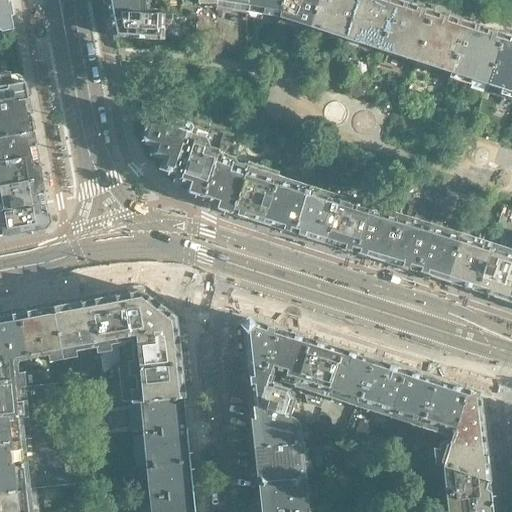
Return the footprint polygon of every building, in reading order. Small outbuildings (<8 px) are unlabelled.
[(13,29),(7,0),(0,0),(0,31),(0,32),(13,29)] [(144,13),(143,0),(105,0),(108,13),(143,14),(144,13)] [(247,12),(248,0),(214,0),(215,4),(215,6),(247,12)] [(280,18),(281,0),(248,0),(247,12),(280,18)] [(308,27),(317,0),(281,0),(280,18),(308,27)] [(344,39),(356,0),(317,0),(308,27),(344,39)] [(379,50),(395,1),(392,0),(356,0),(344,39),(379,50)] [(414,62),(430,12),(395,1),(379,50),(414,62)] [(450,73),(466,24),(430,12),(414,62),(450,73)] [(159,28),(160,14),(144,13),(143,14),(108,13),(113,37),(163,40),(163,28),(159,28)] [(485,84),(501,35),(466,24),(450,73),(485,84)] [(511,93),(511,38),(501,35),(485,84),(511,93)] [(26,99),(23,82),(22,82),(20,81),(19,79),(17,78),(15,77),(12,76),(9,75),(8,75),(0,76),(0,103),(25,99),(26,99)] [(283,104),(288,88),(276,84),(271,100),(283,104)] [(31,125),(26,101),(25,99),(0,103),(0,136),(31,131),(30,125),(31,125)] [(162,123),(166,111),(142,104),(138,115),(162,123)] [(176,173),(194,118),(178,113),(173,126),(162,123),(138,115),(136,123),(145,126),(141,136),(145,144),(153,146),(150,155),(163,159),(159,168),(162,169),(162,171),(173,181),(175,173),(176,173)] [(231,166),(238,145),(230,130),(194,119),(194,118),(176,173),(175,173),(173,181),(188,186),(186,192),(202,197),(200,200),(216,205),(215,208),(231,213),(245,171),(231,166)] [(0,161),(36,155),(31,131),(0,136),(0,161)] [(0,185),(40,179),(36,155),(0,161),(0,185)] [(262,223),(276,180),(245,171),(231,213),(262,223)] [(0,210),(44,203),(40,179),(0,185),(0,210)] [(292,233),(306,190),(276,180),(262,223),(292,233)] [(323,243),(337,200),(306,190),(292,233),(323,243)] [(353,253),(367,210),(337,200),(323,243),(353,253)] [(48,222),(45,208),(44,203),(0,210),(0,236),(44,228),(48,222)] [(384,263),(398,220),(367,210),(353,253),(384,263)] [(414,272),(428,230),(398,220),(384,263),(414,272)] [(445,282),(458,240),(428,230),(414,272),(445,282)] [(475,292),(489,250),(458,240),(445,282),(475,292)] [(505,302),(511,281),(511,257),(489,250),(475,292),(505,302)] [(174,318),(140,292),(121,295),(129,336),(134,335),(135,343),(151,342),(150,331),(159,330),(159,327),(175,325),(174,318)] [(129,336),(121,295),(87,301),(95,342),(94,342),(96,352),(110,350),(108,340),(129,336)] [(95,342),(87,301),(53,308),(63,359),(76,356),(74,346),(94,342),(95,342)] [(63,359),(53,308),(19,314),(27,355),(47,351),(49,361),(63,359)] [(27,355),(19,314),(0,317),(0,352),(12,361),(15,357),(27,355)] [(263,373),(277,329),(248,320),(242,325),(247,367),(263,373)] [(179,363),(175,325),(159,327),(159,330),(150,331),(151,342),(135,343),(137,360),(127,361),(128,376),(139,375),(138,368),(179,363)] [(295,382),(308,340),(277,329),(263,373),(273,376),(275,371),(281,373),(280,378),(295,382)] [(326,392),(340,350),(308,340),(295,382),(316,389),(315,393),(325,397),(327,393),(326,392)] [(356,407),(371,360),(340,350),(326,392),(327,393),(347,399),(346,403),(356,407)] [(13,374),(11,361),(12,361),(0,352),(0,382),(14,381),(14,388),(25,387),(23,373),(13,374)] [(389,413),(403,370),(371,360),(356,407),(367,410),(368,406),(389,413)] [(183,398),(179,363),(138,368),(139,375),(140,388),(129,389),(131,403),(139,402),(183,398)] [(291,394),(290,390),(271,384),(273,376),(263,373),(247,367),(251,406),(252,406),(289,418),(293,407),(288,406),(291,394)] [(419,427),(434,380),(403,370),(389,413),(410,419),(409,424),(419,427)] [(452,433),(466,390),(434,380),(419,427),(429,430),(431,426),(452,433)] [(16,402),(14,388),(14,381),(0,382),(0,417),(27,414),(28,414),(26,401),(16,402)] [(484,448),(478,394),(466,390),(452,433),(449,442),(472,449),(484,448)] [(186,429),(183,398),(139,402),(142,434),(186,429)] [(292,419),(289,418),(252,406),(251,406),(255,448),(295,444),(292,419)] [(27,414),(0,417),(0,492),(35,489),(27,414)] [(189,461),(186,429),(142,434),(145,465),(189,461)] [(488,481),(484,448),(472,449),(449,442),(445,441),(441,451),(432,448),(433,464),(446,468),(488,481)] [(308,477),(306,454),(303,454),(302,444),(295,444),(255,448),(258,482),(298,478),(308,477)] [(192,493),(189,461),(145,465),(149,497),(192,493)] [(491,511),(488,481),(446,468),(449,492),(437,493),(439,511),(491,511)] [(301,511),(298,478),(258,482),(261,511),(301,511)] [(37,511),(35,489),(0,492),(0,511),(37,511)] [(194,511),(192,493),(149,497),(150,511),(194,511)]
